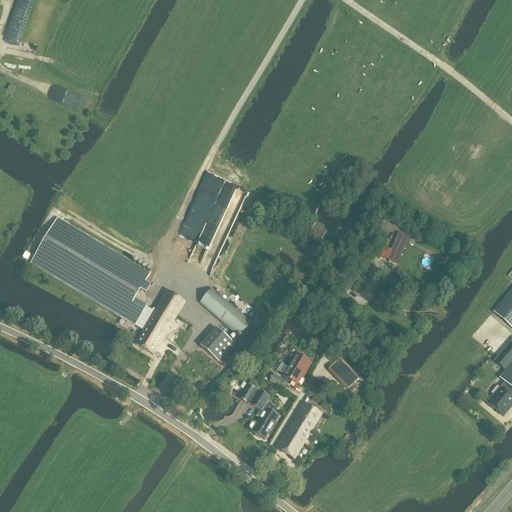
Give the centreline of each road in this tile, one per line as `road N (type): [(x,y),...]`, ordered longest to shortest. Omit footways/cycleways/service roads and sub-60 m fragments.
road 1 (unclassified): [(286,511),(153,407),(0,327)]
road 2 (track): [(180,279),(168,241),(302,0)]
road 3 (track): [(511,122),(345,0)]
